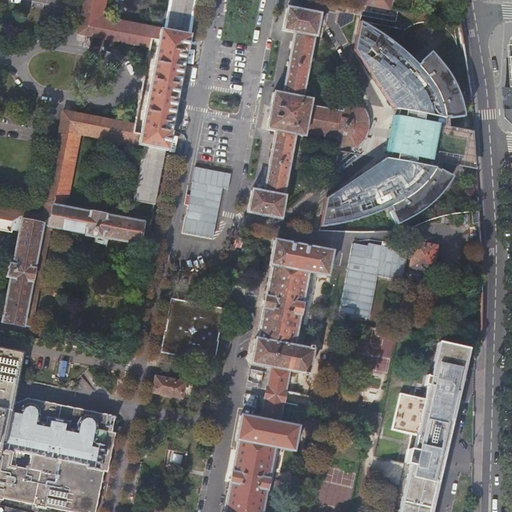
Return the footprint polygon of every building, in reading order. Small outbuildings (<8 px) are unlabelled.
[(83,0),(77,33),(86,34),(148,47),(149,39),(157,41),(147,87),(138,128),(171,135),(172,127),(171,127),(176,97),(177,93),(178,91),(185,54),(186,54),(189,36),(187,35),(193,0),(172,0),(167,31),(98,17),(99,7),(100,0),(83,0)] [(388,10),(389,0),(362,0),(361,5),(388,10)] [(294,33),(313,37),(314,37),(319,15),(286,8),(282,30),(294,33)] [(448,127),(448,118),(461,117),(461,114),(460,111),(459,108),(459,105),(457,99),(455,93),(453,88),(451,84),(449,80),(447,76),(443,71),(439,65),(434,59),(429,54),(419,63),(420,64),(416,67),(411,61),(406,55),(401,50),(395,45),(390,41),(384,37),(378,33),(373,30),(366,26),(360,24),(355,50),(394,110),(396,111),(395,118),(392,117),(390,131),(393,131),(392,141),(389,140),(387,154),(390,154),(389,161),(386,160),(325,198),(320,225),(331,223),(343,221),(354,218),(365,215),(372,212),(378,210),(385,208),(392,205),(394,210),(393,210),(395,224),(402,221),(405,219),(408,218),(413,215),(418,212),(423,208),(427,204),(433,199),(438,193),(441,189),(444,186),(447,181),(449,177),(437,170),(441,163),(455,165),(462,130),(448,127)] [(313,37),(294,33),(283,95),(274,93),(271,106),(270,106),(268,117),(269,117),(267,130),(276,132),(265,193),(282,196),(294,135),(303,137),(305,130),(337,137),(336,143),(356,148),(359,145),(361,142),(364,138),(366,133),(367,130),(367,125),(366,118),(365,115),(363,111),(343,107),(342,114),(310,107),(311,100),(301,98),(313,37)] [(0,215),(20,220),(12,264),(8,264),(5,277),(9,277),(1,323),(22,327),(41,225),(85,234),(84,235),(99,238),(100,237),(137,244),(141,222),(61,207),(74,132),(141,145),(132,200),(155,204),(165,150),(168,150),(171,135),(138,128),(137,132),(130,130),(131,126),(61,111),(42,212),(37,215),(0,208),(0,215)] [(283,197),(282,196),(265,193),(251,190),(247,212),(279,219),(283,197)] [(410,259),(409,266),(429,269),(431,269),(435,245),(423,243),(423,239),(414,238),(414,241),(413,241),(410,259)] [(326,267),(330,251),(272,239),(268,264),(270,265),(262,307),(256,339),(254,339),(250,363),(271,367),(266,393),(261,421),(240,417),(235,442),(238,442),(224,511),(261,511),(273,449),(293,453),(297,427),(278,424),(283,398),(288,371),(307,374),(311,350),(293,346),(306,272),(325,275),(326,267)] [(337,252),(330,251),(326,267),(406,282),(409,266),(410,259),(339,245),(337,252)] [(171,299),(160,353),(214,363),(224,309),(171,299)] [(429,511),(467,349),(438,342),(430,376),(427,375),(424,385),(428,386),(413,450),(409,449),(406,463),(410,464),(400,511),(429,511)] [(15,387),(21,357),(0,352),(0,501),(3,502),(4,500),(35,507),(35,508),(46,511),(46,509),(63,511),(95,511),(103,472),(107,473),(115,432),(120,433),(122,426),(113,425),(114,416),(26,399),(12,404),(15,387)] [(153,393),(181,398),(183,384),(183,383),(156,378),(155,378),(153,393)]
